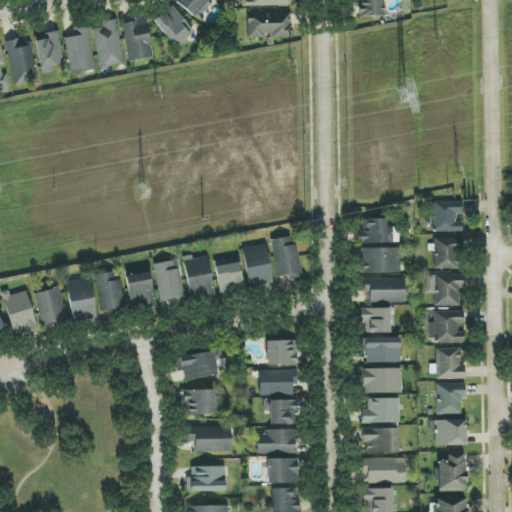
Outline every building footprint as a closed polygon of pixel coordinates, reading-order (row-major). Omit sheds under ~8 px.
[(203,13),(210,0),(174,0),(173,3),(195,17),(199,11),(203,13)] [(382,0),(354,0),(355,17),(383,17),(382,0)] [(194,32),(171,5),(153,22),(176,48),(194,32)] [(267,38),(291,38),(291,12),(247,14),(248,39),(267,38)] [(147,18),(123,21),(127,61),(151,58),(147,18)] [(124,66),(117,20),(102,22),(103,28),(93,29),(99,69),(124,66)] [(96,69),(87,27),(73,30),(74,35),(63,38),(71,74),(96,69)] [(52,67),(64,65),(58,32),(34,36),(41,74),(53,72),(52,67)] [(5,42),(13,85),(37,81),(30,45),(19,47),(18,39),(5,42)] [(0,90),(9,89),(1,42),(0,42),(0,90)] [(432,232),(463,232),(463,222),(460,222),(460,201),(431,202),(432,232)] [(387,219),(360,219),(361,244),(387,243),(387,219)] [(271,240),(277,278),(287,276),(288,280),(302,278),(295,236),(271,240)] [(461,269),(462,239),(434,238),(434,269),(461,269)] [(243,248),(247,288),(272,285),(267,245),(243,248)] [(400,273),(400,248),(362,249),(363,274),(400,273)] [(190,301),(214,297),(207,255),(183,259),(190,301)] [(240,263),(226,264),(226,259),(215,260),(218,292),(242,289),(240,263)] [(184,302),(179,261),(155,264),(159,302),(171,300),(172,304),(184,302)] [(125,309),(119,271),(92,276),(99,313),(125,309)] [(127,275),(129,309),(154,307),(151,273),(127,275)] [(435,294),(434,306),(459,306),(460,288),(463,289),(464,275),(427,274),(427,294),(435,294)] [(369,303),(404,303),(404,278),(360,279),(360,292),(369,292),(369,303)] [(72,321),(96,317),(90,279),(66,282),(72,321)] [(34,294),(41,327),(66,321),(59,288),(34,294)] [(1,293),(14,338),(38,331),(26,291),(10,296),(8,291),(1,293)] [(391,333),(390,309),(361,309),(361,322),(365,321),(365,333),(391,333)] [(434,312),(434,323),(428,323),(428,339),(435,339),(435,344),(464,343),(464,329),(464,312),(434,312)] [(400,338),(366,338),(366,363),(400,363),(400,338)] [(297,341),(267,341),(267,366),(297,366),(297,341)] [(436,380),(465,379),(465,365),(460,365),(460,348),(436,349),(436,380)] [(178,372),(183,371),(184,380),(217,375),(214,352),(176,357),(178,372)] [(401,369),(363,369),(363,393),(401,393),(401,369)] [(259,396),(292,395),(292,387),(297,386),(296,370),(258,371),(259,396)] [(436,384),(436,415),(461,415),(461,399),(465,399),(465,384),(436,384)] [(214,390),(183,390),(183,414),(214,415),(214,390)] [(362,410),(362,424),(399,423),(399,399),(368,399),(368,410),(362,410)] [(269,425),(296,425),(297,401),(264,400),(264,411),(270,411),(269,425)] [(435,446),(467,446),(466,420),(435,421),(435,446)] [(186,442),(194,442),(194,453),(232,452),(232,427),(186,428),(186,442)] [(398,428),(361,429),(361,446),(367,446),(367,454),(398,453),(398,428)] [(296,454),(295,430),(256,432),(257,455),(296,454)] [(465,454),(447,454),(447,461),(436,461),(437,492),(466,491),(465,454)] [(404,458),(362,459),(363,484),(405,483),(404,458)] [(298,459),(267,459),(267,484),(298,483),(298,459)] [(225,467),(191,467),(191,477),(186,477),(187,492),(225,491),(225,467)] [(292,500),(291,488),(271,489),(271,511),(284,511),(299,511),(299,500),(292,500)] [(392,511),(392,489),(364,489),(364,511),(392,511)]
